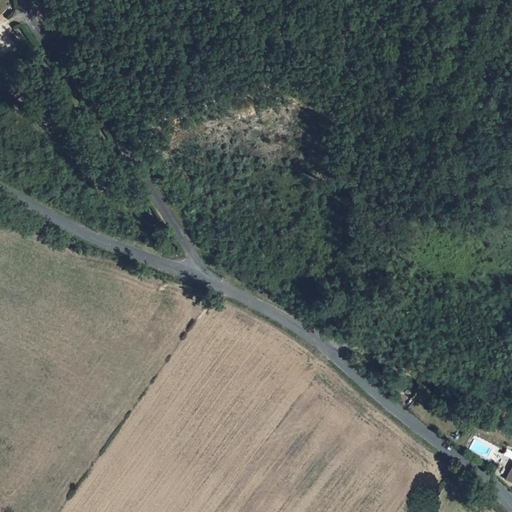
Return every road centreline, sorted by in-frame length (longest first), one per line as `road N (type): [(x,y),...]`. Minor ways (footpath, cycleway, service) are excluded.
road 1 (tertiary): [(511,505),(315,337),(205,280)]
road 2 (unclassified): [(205,280),(116,129),(46,45),(24,0)]
road 3 (tertiary): [(205,280),(0,188)]
road 4 (track): [(315,337),(511,417)]
